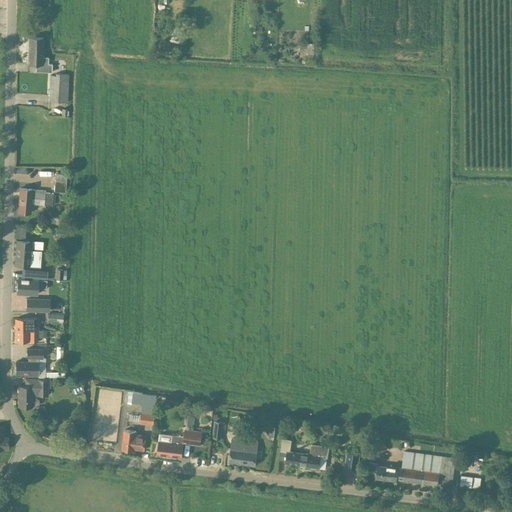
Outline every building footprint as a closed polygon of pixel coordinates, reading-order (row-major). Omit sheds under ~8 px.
[(43,38),(29,37),(28,64),(36,64),(36,71),(52,72),(52,67),(52,64),(48,64),(48,57),(42,57),(43,38)] [(49,75),(48,101),(68,102),(69,74),(62,74),(55,73),(55,76),(52,75),(49,75)] [(55,173),(55,181),(54,191),(65,192),(67,174),(55,173)] [(32,189),(20,188),(18,212),(30,213),(31,198),(44,199),(44,205),(53,206),(54,193),(45,193),(45,190),(32,189)] [(31,241),(17,240),(15,265),(29,266),(29,267),(41,267),(42,250),(31,249),(31,241)] [(63,269),(56,269),(55,279),(63,279),(63,269)] [(17,293),(37,294),(37,288),(47,289),(47,280),(18,278),(17,293)] [(50,299),(28,299),(28,310),(50,311),(50,299)] [(63,314),(48,313),(47,322),(63,322),(63,314)] [(15,318),(16,330),(39,330),(38,318),(15,318)] [(47,330),(39,330),(16,330),(16,342),(39,341),(39,337),(47,337),(47,330)] [(16,362),(16,373),(28,374),(28,376),(38,376),(38,377),(45,377),(45,373),(45,358),(43,358),(43,348),(27,348),(27,359),(28,359),(28,362),(16,362)] [(37,379),(37,378),(25,378),(25,385),(19,385),(18,407),(32,407),(32,406),(37,406),(39,404),(39,399),(36,397),(32,397),(32,396),(48,396),(48,388),(51,388),(51,379),(48,379),(37,379)] [(157,395),(144,394),(142,412),(141,412),(140,424),(154,425),(157,395)] [(224,422),(214,421),(212,437),(222,438),(224,422)] [(266,424),(265,427),(271,434),(274,435),(275,426),(266,424)] [(184,436),(160,433),(157,453),(182,456),(183,443),(201,445),(202,431),(184,429),(184,436)] [(136,431),(125,430),(123,449),(134,450),(134,448),(144,450),(146,436),(136,434),(136,431)] [(373,444),(372,444),(378,453),(379,452),(379,453),(387,448),(386,446),(380,438),(373,443),(373,444)] [(258,442),(232,439),(229,462),(255,465),(258,442)] [(291,440),(282,439),(279,459),(286,460),(286,463),(325,469),(329,447),(312,444),(310,454),(290,451),(291,440)] [(456,457),(404,451),(402,467),(398,467),(377,465),(377,466),(375,478),(397,481),(397,480),(438,485),(439,481),(453,483),(456,457)] [(359,455),(347,453),(345,467),(357,469),(359,455)] [(480,489),(481,476),(461,474),(460,487),(480,489)]
